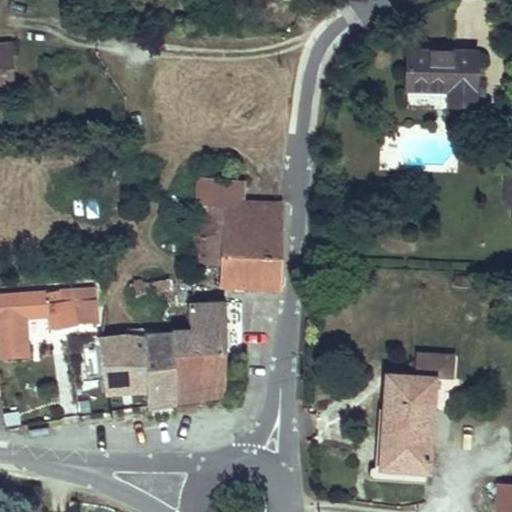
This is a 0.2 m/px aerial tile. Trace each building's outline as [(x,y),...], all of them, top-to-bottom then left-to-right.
[(0,93),(15,93),(12,44),(0,44),(0,93)] [(475,106),(476,53),(434,52),(408,51),(407,89),(449,90),(449,105),(475,106)] [(245,201),(245,181),(198,178),(197,205),(244,208),(245,201)] [(256,227),(257,202),(245,201),(244,208),(242,227),(256,227)] [(281,259),(283,203),(257,202),(256,227),(242,227),(244,208),(197,205),(197,222),(223,223),(221,255),(281,259)] [(221,255),(223,223),(197,222),(195,264),(221,265),(221,255)] [(281,289),(281,259),(221,255),(221,265),(220,285),(281,289)] [(169,307),(167,281),(135,284),(137,309),(169,307)] [(96,289),(0,296),(0,316),(50,314),(53,328),(77,324),(99,323),(96,289)] [(227,351),(226,302),(189,304),(191,330),(173,331),(174,354),(227,351)] [(189,304),(169,307),(170,331),(191,330),(189,304)] [(0,325),(21,325),(20,316),(0,316),(0,325)] [(25,355),(24,325),(21,325),(0,325),(0,354),(5,354),(24,355),(25,355)] [(173,331),(147,332),(147,337),(148,391),(148,407),(176,403),(173,331)] [(103,362),(107,393),(148,391),(147,337),(139,337),(123,335),(101,335),(103,362)] [(226,395),(227,351),(174,354),(176,403),(226,395)] [(24,363),(24,355),(5,354),(5,364),(24,363)] [(428,471),(435,378),(452,379),(453,356),(416,354),(414,376),(402,375),(400,403),(385,402),(381,467),(426,470),(428,471)] [(400,403),(402,375),(387,374),(385,402),(400,403)] [(51,435),(50,427),(29,430),(31,438),(51,435)] [(425,482),(426,470),(374,467),(372,468),(370,470),(370,479),(425,482)] [(511,511),(511,485),(501,485),(499,511),(511,511)]
